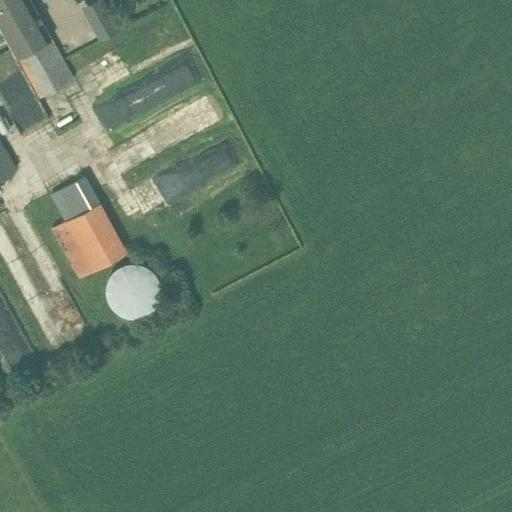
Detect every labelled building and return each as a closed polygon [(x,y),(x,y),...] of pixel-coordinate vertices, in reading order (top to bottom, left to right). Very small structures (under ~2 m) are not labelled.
[(0,0),(0,22),(39,94),(73,75),(31,0),(0,0)] [(94,0),(90,0),(82,5),(102,38),(113,32),(94,0)] [(163,97),(197,76),(186,59),(153,79),(163,97)] [(0,178),(17,169),(0,137),(0,178)] [(92,172),(51,190),(65,219),(55,224),(78,274),(128,252),(92,172)] [(145,263),(138,261),(131,261),(125,261),(119,264),(115,267),(112,271),(108,277),(107,284),(107,289),(107,295),(109,300),(113,306),(117,310),(123,314),(129,315),(135,316),(140,315),(147,313),(152,310),(156,305),(160,297),(162,291),(161,284),(159,277),(157,271),(151,266),(145,263)]
